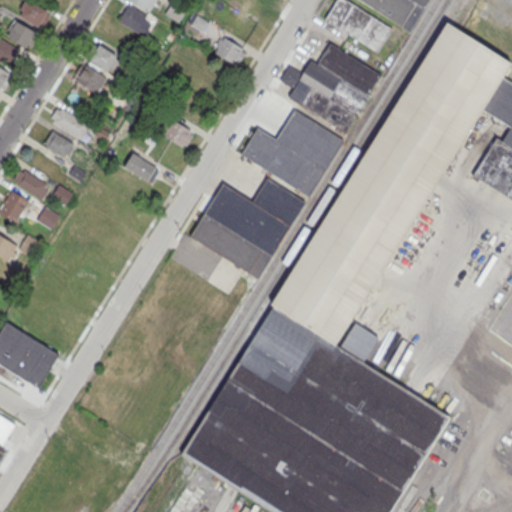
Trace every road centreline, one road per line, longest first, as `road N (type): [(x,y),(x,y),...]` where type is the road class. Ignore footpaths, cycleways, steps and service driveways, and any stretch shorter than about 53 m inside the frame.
road 1 (residential): [(308,0),(0,493)]
road 2 (residential): [(87,0),(0,141)]
